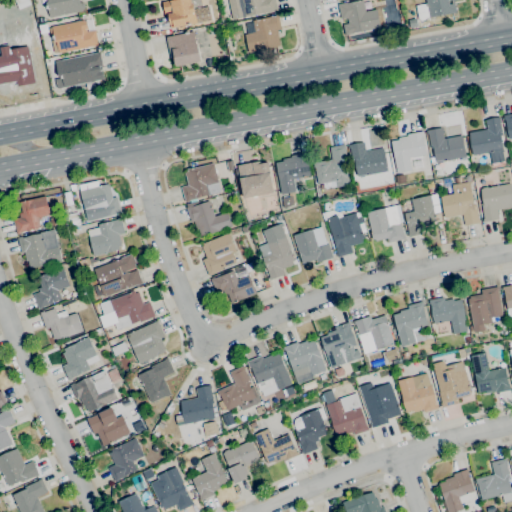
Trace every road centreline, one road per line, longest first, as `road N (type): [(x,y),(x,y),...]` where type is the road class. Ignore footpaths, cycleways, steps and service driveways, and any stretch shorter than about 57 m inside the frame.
road 1 (residential): [(137,140),(163,247),(213,341),(318,298),(511,252)]
road 2 (secondary): [(511,38),(12,132)]
road 3 (secondary): [(137,140),(511,69)]
road 4 (residential): [(259,511),(399,452),(511,428)]
road 5 (residential): [(0,294),(21,358),(94,511)]
